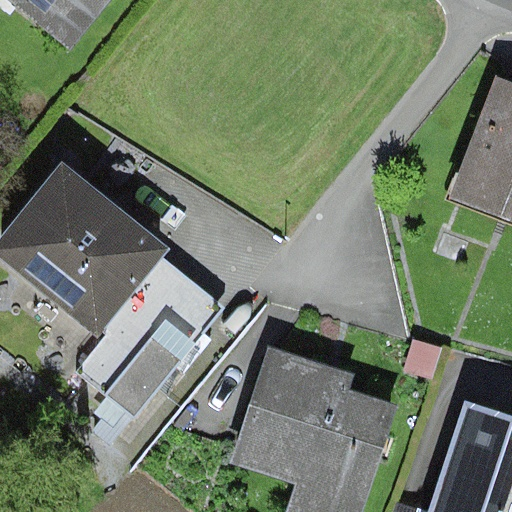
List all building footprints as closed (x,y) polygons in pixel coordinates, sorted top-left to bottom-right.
[(9,0),(83,60),(130,3),(127,0),(9,0)] [(511,99),(509,99),(464,212),(511,230),(511,99)] [(79,180),(7,269),(111,354),(85,386),(142,433),(233,322),(177,276),(185,267),(79,180)] [(447,249),(422,243),(414,274),(439,281),(447,249)] [(359,396),(274,372),(245,474),(318,494),(312,511),(374,511),(399,428),(354,416),(359,396)] [(510,511),(511,438),(463,425),(439,511),(510,511)]
